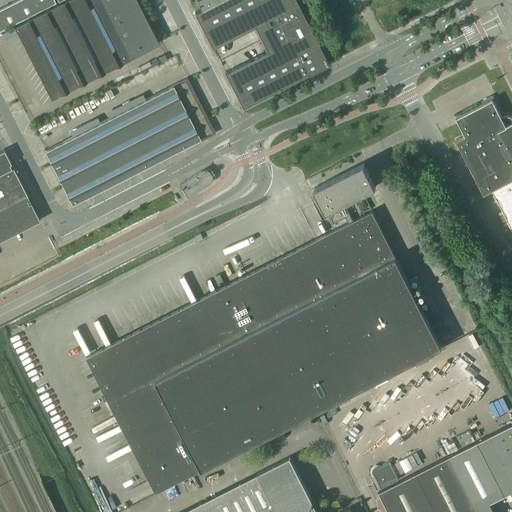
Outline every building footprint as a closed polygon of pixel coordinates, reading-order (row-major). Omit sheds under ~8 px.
[(0,29),(55,1),(54,0),(15,0),(0,8),(0,29)] [(51,98),(131,57),(159,43),(137,0),(64,0),(14,26),(51,98)] [(328,63),(295,0),(219,0),(201,9),(195,13),(212,47),(255,26),(268,50),(225,72),(243,107),(309,73),(308,72),(317,67),(318,69),(328,63)] [(219,0),(196,0),(201,9),(219,0)] [(167,59),(164,54),(158,57),(161,62),(167,59)] [(72,203),(199,138),(212,132),(199,105),(197,106),(193,97),(195,97),(185,78),(45,150),(72,203)] [(492,98),(456,117),(465,135),(456,139),(484,194),(493,189),(511,225),(511,117),(510,116),(509,116),(508,116),(506,115),(505,116),(504,116),(503,116),(502,117),(492,98)] [(0,150),(0,172),(11,167),(9,164),(11,163),(4,149),(0,150)] [(364,162),(314,187),(332,223),(346,217),(348,222),(86,356),(156,492),(316,410),(442,347),(372,210),(353,220),(344,202),(376,186),(364,162)] [(0,208),(27,194),(13,166),(11,167),(0,172),(0,208)] [(179,185),(187,197),(211,182),(212,180),(213,177),(212,175),(209,170),(203,174),(200,171),(179,185)] [(27,194),(0,208),(0,239),(40,220),(27,194)] [(495,511),(490,502),(511,490),(511,422),(379,491),(389,511),(469,511),(476,509),(477,511),(495,511)] [(351,511),(349,507),(339,511),(318,511),(279,434),(246,451),(249,457),(228,467),(236,483),(239,489),(192,511),(351,511)] [(398,479),(390,461),(379,467),(378,466),(377,466),(376,466),(375,466),(374,467),(373,467),(373,468),(373,469),(372,469),(372,470),(372,471),(373,472),(373,473),(374,474),(381,488),(398,479)]
